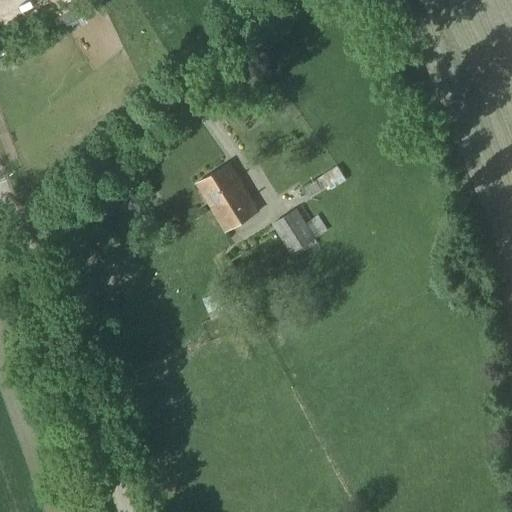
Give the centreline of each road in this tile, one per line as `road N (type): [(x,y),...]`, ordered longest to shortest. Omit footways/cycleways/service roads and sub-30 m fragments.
road 1 (track): [(257,0),(23,247)]
road 2 (unclassified): [(125,511),(23,247)]
